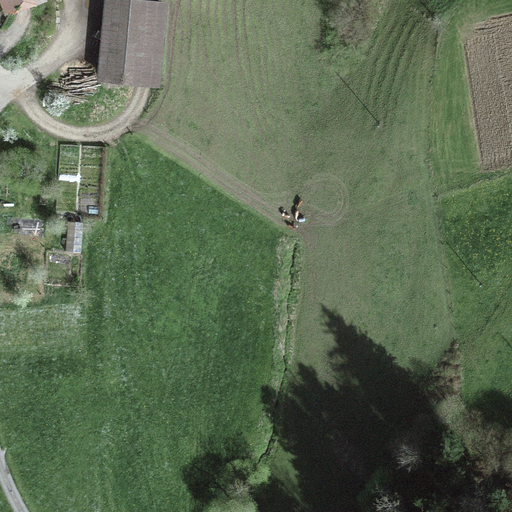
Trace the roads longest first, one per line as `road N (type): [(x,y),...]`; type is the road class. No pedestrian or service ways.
road 1 (track): [(19,81),(31,109),(59,130),(100,133),(123,123),(141,86)]
road 2 (track): [(0,87),(65,50),(83,0)]
